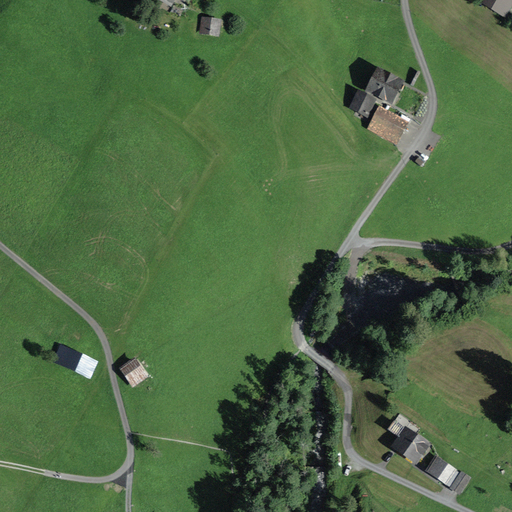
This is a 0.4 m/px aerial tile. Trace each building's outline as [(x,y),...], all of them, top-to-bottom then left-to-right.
[(499,13),(505,4),(508,7),(511,0),(486,0),(484,4),(499,13)] [(201,31),(217,34),(218,23),(203,21),(201,31)] [(368,90),(391,103),(401,84),(378,71),(368,90)] [(366,115),(373,102),(358,94),(351,108),(366,115)] [(378,110),(368,129),(395,143),(405,125),(378,110)] [(60,348),(54,361),(89,377),(95,364),(60,348)] [(132,385),(144,377),(133,362),(122,370),(132,385)] [(425,450),(421,448),(424,443),(404,429),(393,445),(417,461),(425,450)] [(427,470),(446,482),(454,469),(435,457),(427,470)] [(461,474),(453,487),(459,491),(467,478),(461,474)]
